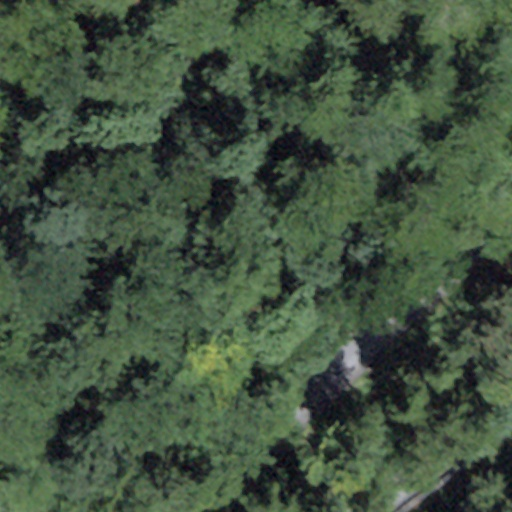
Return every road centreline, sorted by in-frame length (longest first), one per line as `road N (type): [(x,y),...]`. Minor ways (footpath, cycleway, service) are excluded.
road 1 (unclassified): [(511,202),(339,378),(267,443),(169,511)]
road 2 (unclassified): [(364,511),(511,405)]
